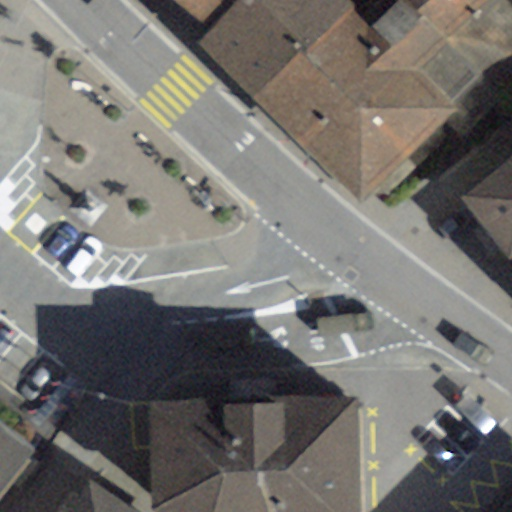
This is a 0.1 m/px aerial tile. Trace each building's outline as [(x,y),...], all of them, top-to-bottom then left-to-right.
[(241,0),(169,0),(208,33),(241,0)] [(354,4),(349,0),(241,0),(208,33),(198,44),(254,103),(354,4)] [(511,0),(401,0),(375,24),(455,112),(473,132),(511,96),(511,0)] [(375,24),(354,4),(254,103),(360,204),(455,112),(375,24)] [(511,158),(459,199),(511,265),(511,158)] [(353,511),(353,382),(153,383),(154,497),(171,511),(353,511)] [(0,493),(35,451),(0,422),(0,493)] [(135,511),(86,479),(63,511),(135,511)]
